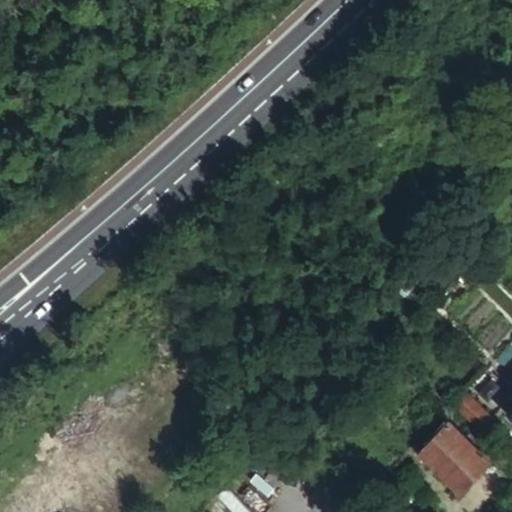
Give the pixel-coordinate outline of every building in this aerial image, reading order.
[(226,197),(230,200),(265,234),(348,147),(309,111),(226,197)] [(143,289),(156,300),(179,323),(265,234),(230,200),(143,289)] [(315,295),(285,327),(306,347),(336,315),(315,295)] [(287,425),(307,445),(393,354),(372,335),(287,425)] [(215,348),(211,352),(218,360),(222,355),(215,348)] [(511,421),(511,391),(511,392),(511,391),(511,403),(503,413),(511,421)] [(485,437),(496,425),(464,393),(452,406),(485,437)] [(448,418),(453,412),(448,408),(443,413),(448,418)] [(447,423),(420,452),(461,492),(489,462),(447,423)]
